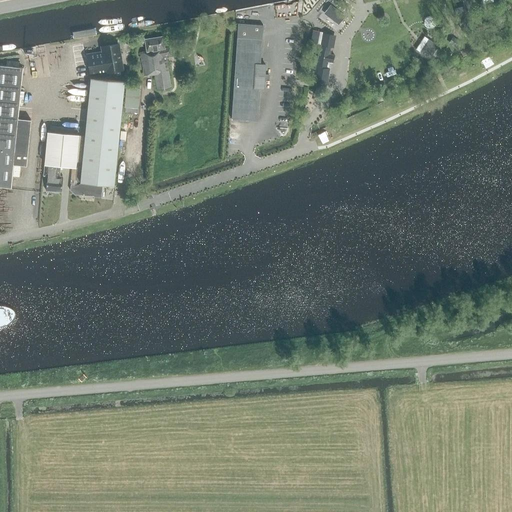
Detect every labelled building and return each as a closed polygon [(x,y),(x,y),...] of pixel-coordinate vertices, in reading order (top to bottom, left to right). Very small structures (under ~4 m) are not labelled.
[(239,0),(241,9),(288,0),(239,0)] [(456,16),(472,11),(469,0),(461,0),(463,7),(454,9),(456,16)] [(324,13),(338,24),(344,17),(329,6),(324,13)] [(252,33),(262,34),(263,25),(237,23),(231,119),(256,121),(258,89),(263,89),(265,64),(260,64),(261,40),(251,39),(252,33)] [(309,43),(320,45),(322,32),(312,30),(309,43)] [(332,47),(334,37),(323,35),(314,82),(327,85),(330,69),(327,68),(328,62),(333,62),(334,54),(329,54),(331,46),(332,47)] [(146,52),(140,53),(144,77),(154,75),(157,91),(171,88),(165,56),(171,56),(169,48),(164,49),(162,37),(144,40),(146,52)] [(449,43),(457,49),(461,44),(452,38),(449,43)] [(419,52),(429,59),(438,46),(428,39),(419,52)] [(98,55),(86,57),(90,77),(121,71),(116,43),(100,46),(102,57),(98,58),(98,55)] [(0,186),(10,188),(12,165),(24,166),(29,121),(16,120),(18,99),(22,100),(23,93),(19,92),(21,68),(0,65),(0,186)] [(124,82),(90,79),(79,184),(75,183),(77,168),(75,168),(78,135),(46,132),(43,165),(42,176),(46,176),(45,191),(60,193),(62,178),(56,177),(57,167),(72,168),(70,190),(74,194),(100,197),(101,186),(113,187),(124,82)] [(126,87),(125,87),(124,107),(125,107),(124,112),(137,113),(137,108),(138,108),(139,88),(138,88),(139,83),(127,83),(126,87)] [(179,165),(188,164),(187,146),(178,147),(179,165)]
